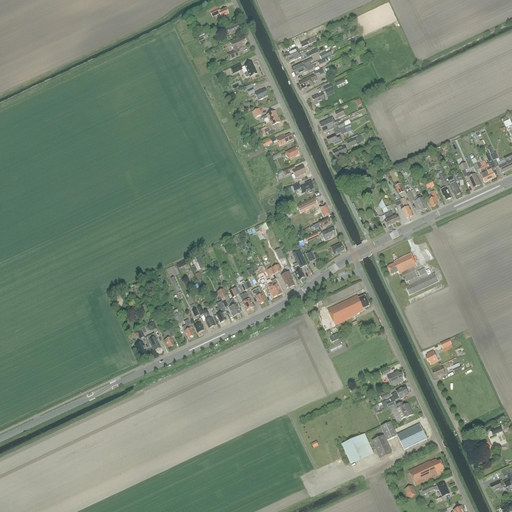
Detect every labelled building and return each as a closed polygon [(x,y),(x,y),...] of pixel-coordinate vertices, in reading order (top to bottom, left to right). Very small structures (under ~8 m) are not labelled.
[(218,9),(212,11),(210,12),(212,18),(219,14),(222,20),(229,17),(228,15),(226,9),(220,11),(218,9)] [(218,31),(219,33),(220,35),(227,32),(229,36),(235,33),(235,32),(240,30),(238,25),(232,27),(232,26),(228,28),(228,26),(218,31)] [(351,46),(353,45),(362,41),(360,37),(354,39),(355,41),(350,43),(351,46)] [(242,38),(230,43),(234,52),(228,55),(230,60),(240,55),(237,48),(245,45),(244,43),(246,43),(244,39),(242,39),(242,38)] [(300,44),(302,48),(314,42),(313,39),(309,40),(308,40),(300,44)] [(299,53),(297,49),(285,55),(288,59),(299,53)] [(319,56),(321,60),(333,54),(331,50),(319,56)] [(299,53),(288,59),(289,63),(301,57),(299,53)] [(304,63),(292,68),(294,73),(306,67),(311,65),(310,63),(313,61),(312,59),(304,63)] [(247,72),(245,73),(244,75),(245,77),(247,78),(249,77),(250,78),(257,74),(252,63),(245,66),(247,72)] [(242,70),(240,65),(230,69),(233,75),(242,70)] [(306,67),(294,73),(296,77),(308,71),(306,67)] [(302,90),(307,87),(308,89),(314,86),(313,83),(317,81),(315,75),(302,81),(303,82),(299,83),(302,90)] [(323,88),(326,94),(334,90),(331,85),(323,88)] [(255,94),(258,101),(268,96),(265,90),(259,93),(258,92),(255,94)] [(322,94),(312,98),(315,105),(325,101),(322,94)] [(259,109),(252,112),(255,119),(262,116),(259,109)] [(335,113),(338,119),(345,116),(343,110),(335,113)] [(268,118),(269,121),(277,117),(275,112),(262,117),(264,120),(268,118)] [(277,117),(269,121),(272,127),(280,123),(277,117)] [(322,129),(335,123),(333,118),(320,124),(322,129)] [(337,127),(335,123),(322,129),(324,133),(334,129),(337,127)] [(287,143),(292,140),(290,135),(284,137),(284,136),(276,139),(277,140),(273,142),(274,144),(278,143),(280,147),(287,143)] [(338,141),(335,136),(335,135),(327,139),(329,145),(333,143),(334,146),(343,142),(341,139),(338,141)] [(347,142),(349,148),(361,143),(358,137),(347,142)] [(348,154),(347,153),(344,147),(333,152),(336,159),(348,154)] [(285,153),(289,160),(299,155),(296,148),(285,153)] [(506,163),(498,167),(503,176),(502,174),(505,173),(505,172),(511,168),(511,155),(504,159),(506,163)] [(483,162),(491,180),(496,178),(490,167),(489,167),(487,164),(486,164),(485,161),(483,162)] [(482,174),(481,175),(485,184),(485,183),(491,180),(483,162),(475,166),(477,170),(477,171),(480,169),(482,174)] [(466,163),(460,166),(462,172),(468,169),(466,163)] [(343,170),(344,172),(340,174),(343,181),(344,180),(345,182),(360,174),(358,170),(356,165),(348,169),(348,168),(343,170)] [(295,178),(302,175),(306,173),(302,166),(295,169),(294,167),(282,172),(284,176),(287,175),(290,174),(289,172),(292,171),(295,178)] [(396,169),(390,171),(396,186),(402,184),(396,169)] [(454,180),(455,183),(460,181),(463,179),(460,173),(457,175),(456,175),(454,176),(453,177),(454,180)] [(467,175),(468,178),(473,189),(480,185),(475,174),(471,176),(469,174),(467,175)] [(432,180),(425,183),(428,189),(435,186),(432,180)] [(454,191),(457,196),(461,194),(455,183),(454,180),(448,182),(453,192),(454,191)] [(298,184),(292,187),(295,191),(300,189),(302,194),(308,191),(309,193),(311,194),(313,193),(313,191),(312,189),(313,189),(310,182),(305,184),(306,184),(302,186),(302,185),(299,187),(298,184)] [(401,185),(396,187),(399,195),(404,192),(401,185)] [(446,188),(441,191),(443,197),(445,196),(448,200),(451,199),(446,188)] [(438,205),(436,201),(439,200),(435,191),(431,193),(433,198),(429,201),(432,208),(438,205)] [(421,212),(422,212),(423,212),(425,212),(425,210),(427,209),(423,198),(421,199),(421,197),(415,199),(411,192),(408,194),(412,203),(415,201),(419,211),(421,210),(421,212)] [(315,199),(297,208),(300,214),(311,209),(318,206),(315,199)] [(403,204),(409,218),(413,217),(409,207),(408,207),(405,199),(401,200),(403,204)] [(385,213),(388,212),(387,208),(386,208),(384,205),(382,200),(378,206),(382,210),(384,214),(385,213)] [(400,200),(395,203),(397,207),(400,206),(402,210),(401,211),(406,220),(409,218),(403,204),(402,204),(400,200)] [(330,215),(325,206),(320,208),(319,205),(318,206),(311,209),(315,217),(317,216),(320,222),(325,219),(324,218),(330,215)] [(400,221),(397,216),(394,217),(391,212),(392,212),(391,210),(392,210),(391,206),(387,208),(388,212),(389,213),(394,224),(400,221)] [(387,220),(385,221),(388,227),(394,224),(389,213),(385,215),(387,220)] [(326,228),(325,227),(331,224),(330,224),(331,223),(330,222),(329,222),(328,219),(318,223),(319,224),(313,226),(315,230),(320,227),(321,230),(326,228)] [(333,229),(321,234),(325,242),(332,239),(331,238),(336,236),(333,229)] [(256,233),(261,242),(265,240),(263,236),(262,236),(260,231),(256,233)] [(317,233),(306,239),(306,241),(307,243),(319,237),(317,233)] [(365,243),(366,246),(364,247),(365,249),(367,248),(367,247),(369,251),(368,251),(366,252),(367,254),(369,253),(370,253),(371,254),(371,255),(372,255),(372,254),(373,252),(367,241),(367,240),(362,243),(362,244),(365,243)] [(331,249),(332,251),(335,256),(345,251),(341,244),(331,249)] [(293,265),(295,268),(294,269),(296,273),(295,273),(299,281),(305,278),(301,269),(307,266),(300,251),(293,253),(293,254),(297,263),(294,264),(293,265)] [(306,255),(310,263),(315,261),(312,252),(306,255)] [(394,264),(388,267),(391,276),(398,272),(399,275),(402,274),(414,268),(417,267),(413,257),(411,253),(397,260),(397,261),(394,263),(394,264)] [(275,274),(281,271),(278,265),(273,268),(275,274)] [(414,268),(402,274),(404,278),(406,283),(408,282),(410,286),(405,288),(409,295),(439,281),(435,274),(432,275),(429,270),(426,272),(425,269),(418,272),(420,277),(418,278),(416,273),(414,268)] [(295,287),(293,282),(294,282),(290,273),(281,278),(286,287),(287,286),(289,291),(295,287)] [(174,277),(171,279),(177,293),(180,291),(174,277)] [(271,282),(278,296),(282,294),(277,283),(275,280),(271,282)] [(266,284),(268,287),(273,298),(278,296),(271,282),(266,284)] [(258,289),(252,292),(254,295),(255,295),(256,297),(260,305),(264,303),(263,302),(264,301),(261,295),(258,289)] [(227,295),(225,295),(223,290),(218,292),(221,300),(224,299),(226,302),(230,300),(227,295)] [(243,294),(250,309),(253,308),(250,300),(248,300),(246,295),(245,293),(243,294)] [(243,303),(242,303),(246,311),(250,309),(243,294),(240,296),(241,297),(243,303)] [(365,296),(358,299),(357,296),(328,310),(335,326),(358,315),(357,314),(364,311),(363,309),(370,306),(365,296)] [(230,301),(237,316),(240,314),(236,305),(235,305),(233,300),(230,301)] [(237,316),(230,301),(227,302),(229,308),(228,309),(232,318),(237,316)] [(216,304),(218,308),(216,309),(217,312),(218,315),(217,315),(217,316),(218,319),(220,323),(226,321),(223,313),(226,311),(221,302),(216,304)] [(206,321),(205,321),(209,329),(215,326),(211,318),(208,314),(206,311),(203,312),(201,307),(197,309),(199,315),(200,317),(203,315),(206,321)] [(179,313),(173,316),(177,325),(183,322),(179,313)] [(196,326),(194,327),(198,334),(204,331),(201,324),(200,324),(199,320),(195,322),(196,326)] [(185,331),(184,332),(188,339),(194,336),(190,328),(190,329),(188,325),(183,327),(185,331)] [(141,329),(136,331),(140,339),(144,337),(141,329)] [(165,340),(166,344),(168,348),(174,345),(171,338),(175,336),(172,329),(164,333),(167,340),(165,340)] [(332,336),(329,331),(327,332),(332,343),(340,339),(338,334),(332,336)] [(154,334),(147,337),(153,352),(161,348),(156,338),(154,334)] [(451,344),(450,341),(449,340),(440,344),(444,352),(453,348),(451,344)] [(142,343),(135,346),(139,355),(140,355),(141,358),(148,355),(142,343)] [(438,362),(433,352),(427,355),(428,357),(426,358),(428,363),(429,363),(431,365),(438,362)] [(445,375),(443,369),(442,367),(432,371),(436,379),(445,375)] [(387,377),(392,387),(403,382),(402,379),(403,378),(401,373),(400,374),(399,372),(387,377)] [(394,398),(408,391),(406,388),(405,387),(396,392),(397,393),(392,395),(393,397),(394,398)] [(409,394),(408,391),(394,398),(393,397),(390,399),(391,402),(394,400),(394,401),(395,400),(395,401),(400,399),(401,399),(409,395),(408,394),(409,394)] [(380,396),(382,400),(391,396),(389,392),(380,396)] [(396,405),(398,409),(396,410),(401,420),(406,418),(406,419),(413,415),(408,404),(404,406),(402,403),(396,405)] [(381,427),(387,441),(397,437),(390,423),(381,427)] [(420,425),(397,436),(404,450),(427,440),(420,425)] [(501,426),(491,431),(493,435),(503,431),(501,426)] [(358,461),(369,456),(361,436),(342,444),(351,464),(358,461)] [(380,460),(392,454),(386,440),(384,436),(372,441),(374,446),(380,460)] [(478,442),(479,443),(473,446),(477,453),(483,450),(484,452),(487,450),(487,451),(493,449),(488,438),(478,442)] [(425,464),(417,468),(416,469),(409,472),(415,487),(441,474),(440,472),(445,470),(440,461),(437,463),(436,460),(430,463),(430,462),(426,464),(425,464)] [(511,467),(501,472),(502,475),(506,473),(511,483),(510,484),(511,486),(511,485),(511,467)] [(502,481),(490,486),(493,492),(498,490),(501,491),(502,487),(505,486),(506,488),(511,486),(510,484),(508,480),(503,483),(502,481)] [(437,487),(433,489),(432,486),(422,490),(424,495),(434,490),(440,491),(442,497),(450,494),(445,483),(437,487)] [(409,499),(417,496),(413,486),(404,490),(409,499)] [(510,511),(511,511),(511,505),(511,503),(500,508),(502,511),(510,511)]
